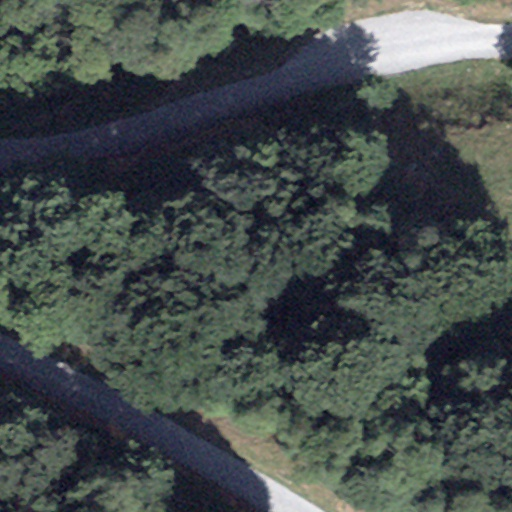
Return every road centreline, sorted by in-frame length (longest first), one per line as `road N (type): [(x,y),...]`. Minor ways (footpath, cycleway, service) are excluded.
road 1 (unclassified): [(511,43),(388,60),(113,140),(0,156)]
road 2 (unclassified): [(0,351),(120,413),(280,511)]
